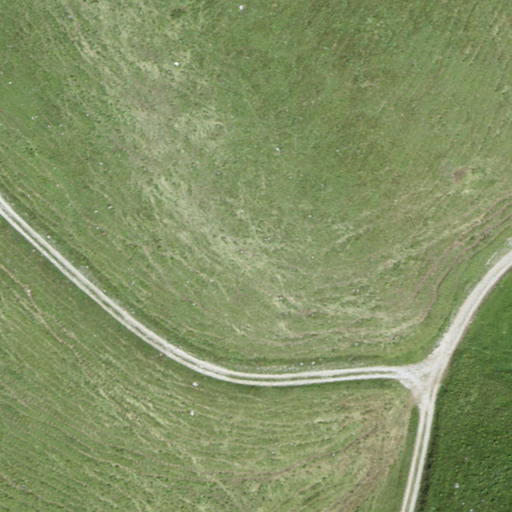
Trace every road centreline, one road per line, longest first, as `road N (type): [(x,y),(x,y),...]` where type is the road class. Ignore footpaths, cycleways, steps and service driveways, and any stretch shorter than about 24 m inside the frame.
road 1 (track): [(435,376),(223,376),(117,319),(0,196)]
road 2 (track): [(435,376),(410,511)]
road 3 (track): [(511,262),(435,376)]
